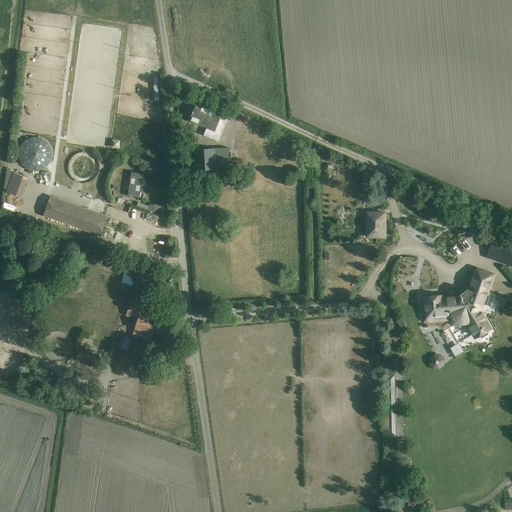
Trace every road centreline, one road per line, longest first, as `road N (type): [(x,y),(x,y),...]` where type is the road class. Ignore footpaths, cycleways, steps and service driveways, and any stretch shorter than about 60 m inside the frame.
road 1 (unclassified): [(215,511),(155,0)]
road 2 (unknown): [(187,320),(356,296),(377,286),(407,252),(437,278)]
